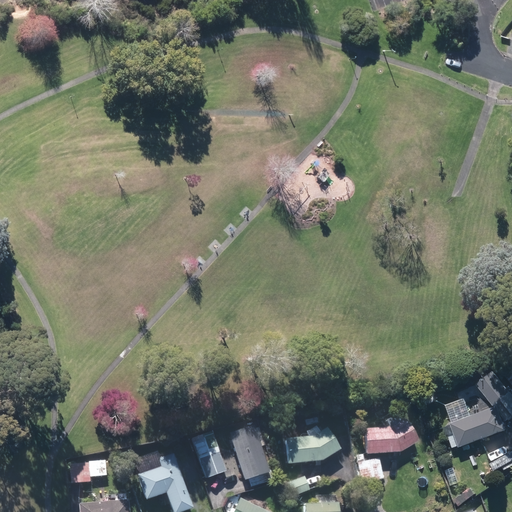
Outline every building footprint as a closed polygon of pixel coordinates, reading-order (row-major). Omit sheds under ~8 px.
[(462,222),(467,221),(464,204),(459,205),(458,197),(426,201),(436,274),(468,270),(462,222)] [(511,392),(511,390),(496,370),(479,383),(496,404),(511,392)] [(510,428),(502,404),(455,421),(463,445),(510,428)] [(406,419),(392,427),(365,429),(367,453),(402,451),(419,440),(406,419)] [(245,479),(269,472),(254,424),(230,431),(245,479)] [(327,427),(314,436),(287,438),(289,463),(322,460),(341,448),(327,427)] [(212,431),(193,437),(207,478),(226,471),(212,431)] [(188,467),(183,452),(174,455),(173,453),(159,458),(162,466),(139,474),(147,500),(167,493),(173,511),(181,511),(194,508),(180,470),(188,467)] [(384,478),(379,458),(358,462),(362,483),(384,478)] [(107,475),(106,460),(70,463),(72,483),(90,481),(90,476),(107,475)] [(310,490),(305,476),(290,482),(295,495),(310,490)] [(464,506),(479,492),(473,485),(457,498),(464,506)] [(270,511),(241,497),(233,511),(270,511)] [(80,511),(130,511),(129,499),(80,503),(80,511)] [(339,511),(339,502),(305,503),(305,511),(339,511)]
